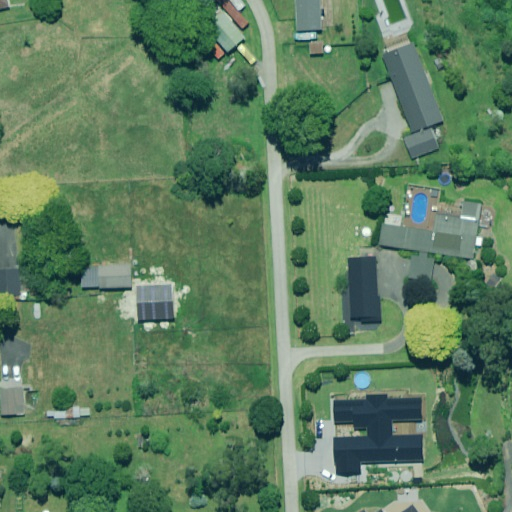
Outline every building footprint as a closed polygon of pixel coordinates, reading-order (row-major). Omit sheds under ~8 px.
[(0,0),(0,10),(11,8),(8,0),(0,0)] [(334,31),(333,0),(297,0),(299,32),(334,31)] [(247,38),(220,5),(201,20),(228,53),(247,38)] [(446,122),(416,42),(389,52),(384,54),(414,134),(446,122)] [(440,151),(434,133),(407,142),(413,160),(440,151)] [(414,257),(411,280),(433,283),(436,259),(429,259),(430,253),(465,258),(471,220),(438,215),(436,232),(384,224),(381,246),(421,252),(420,257),(414,257)] [(381,318),(378,263),(350,264),(352,319),(381,318)] [(133,289),(133,266),(101,267),(101,290),(133,289)] [(21,272),(0,272),(0,299),(21,300),(21,272)] [(505,280),(496,273),(485,288),(494,295),(505,280)] [(26,416),(26,391),(2,391),(3,416),(26,416)]
